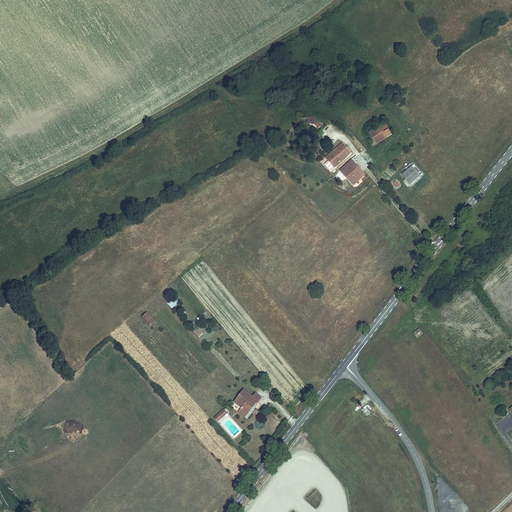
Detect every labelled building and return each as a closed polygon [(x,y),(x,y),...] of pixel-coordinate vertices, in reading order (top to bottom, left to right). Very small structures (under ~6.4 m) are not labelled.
[(315,129),(322,125),(313,113),(307,118),(315,129)] [(368,139),(372,145),(392,132),(385,121),(369,131),(373,136),(368,139)] [(324,157),(333,167),(350,152),(342,142),(324,157)] [(351,181),(365,171),(353,156),(339,166),(351,181)] [(402,177),(412,186),(422,177),(413,168),(402,177)] [(172,308),(179,301),(173,296),(166,302),(172,308)] [(141,318),(148,326),(152,323),(145,315),(141,318)] [(193,332),(198,337),(203,333),(199,328),(193,332)] [(417,339),(422,335),(418,329),(412,334),(417,339)] [(241,410),(246,414),(255,403),(257,404),(262,397),(256,393),(254,395),(244,389),(236,399),(244,405),(241,410)] [(245,416),(246,414),(241,410),(244,405),(236,399),(234,403),(240,408),(238,412),(245,416)] [(249,419),(259,405),(257,404),(255,403),(246,414),(245,416),(249,419)] [(219,419),(225,413),(222,410),(216,415),(219,419)]
